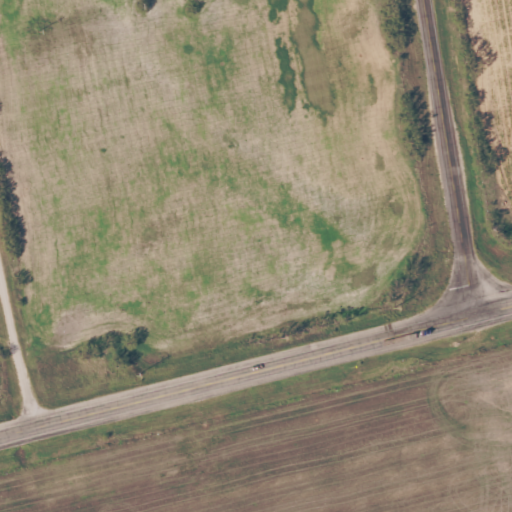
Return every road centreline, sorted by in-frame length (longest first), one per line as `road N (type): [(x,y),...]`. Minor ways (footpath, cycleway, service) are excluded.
road 1 (secondary): [(0,436),(511,306)]
road 2 (secondary): [(474,316),(423,0)]
road 3 (residential): [(34,427),(0,272)]
